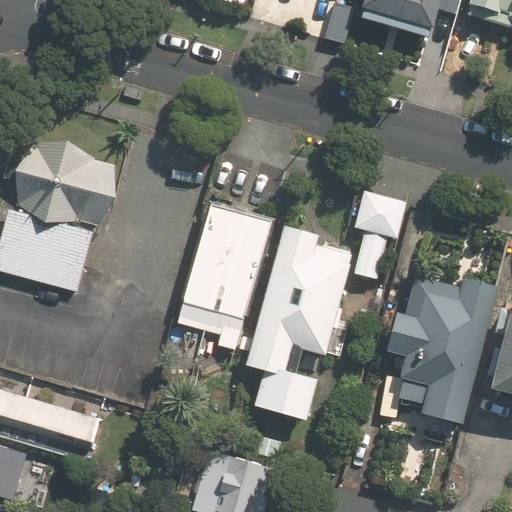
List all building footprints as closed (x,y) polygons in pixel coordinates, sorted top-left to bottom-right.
[(245,0),(216,0),(216,1),(243,10),(245,0)] [(332,0),(324,40),(346,45),(355,2),(347,0),(332,0)] [(443,0),(365,0),(360,21),(425,39),(428,30),(434,32),(443,0)] [(511,0),(467,0),(467,3),(464,12),(511,27),(511,0)] [(0,268),(90,294),(129,160),(29,131),(0,232),(0,268)] [(397,199),(374,194),(364,191),(355,231),(365,233),(356,274),(378,279),(387,238),(398,241),(407,201),(397,199)] [(216,347),(237,352),(271,223),(211,206),(179,324),(219,334),(216,347)] [(309,421),(320,381),(294,374),(301,348),(327,355),(356,245),(284,226),(247,366),(265,371),(255,407),(309,421)] [(406,355),(395,398),(424,405),(421,417),(463,427),(499,286),(464,278),(461,287),(419,277),(409,314),(399,311),(388,351),(406,355)] [(502,392),(511,395),(511,313),(510,313),(491,389),(502,392)] [(0,438),(90,464),(102,418),(0,389),(0,438)] [(274,437),(256,432),(250,454),(200,441),(187,488),(198,491),(192,511),(253,511),(268,459),(282,463),(288,441),(274,437)] [(0,496),(14,500),(27,450),(0,442),(0,496)]
